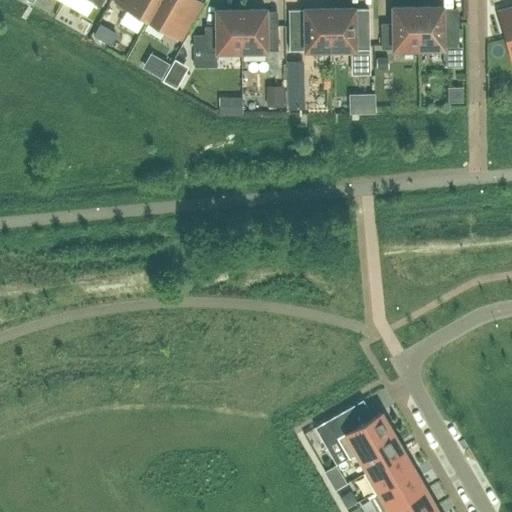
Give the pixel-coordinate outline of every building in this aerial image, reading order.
[(147,19),(158,0),(115,0),(115,1),(147,19)] [(198,0),(158,0),(147,19),(179,38),(200,1),(198,0)] [(417,48),(417,6),(392,7),(392,23),(381,23),(381,48),(392,48),(417,48)] [(442,6),(417,6),(417,48),(442,47),(458,47),(457,22),(442,22),(442,6)] [(511,59),(511,6),(497,11),(511,60),(511,59)] [(304,50),(329,49),(328,7),(303,8),(303,9),(288,9),(289,49),(304,49),(304,50)] [(328,7),(329,49),(350,49),(350,74),(369,73),(368,48),(368,8),(353,8),(353,7),(328,7)] [(240,9),(241,50),(266,50),(277,49),(277,24),(265,25),(265,8),(240,9)] [(216,51),(241,50),(240,9),(215,9),(215,26),(204,26),(204,34),(193,34),(193,51),(195,51),(195,67),(216,67),(216,51)] [(111,31),(100,25),(93,38),(104,44),(111,31)] [(348,409),(337,416),(346,430),(356,424),(348,409)] [(379,411),(336,436),(348,457),(356,452),(391,432),(379,411)] [(402,450),(391,432),(356,452),(366,470),(367,470),(402,450)] [(366,470),(362,472),(374,492),(378,490),(377,489),(412,469),(402,450),(367,470),(366,470)] [(423,488),(412,469),(377,489),(378,490),(388,507),(388,508),(423,488)] [(342,473),(331,479),(336,489),(348,482),(342,473)] [(388,507),(380,511),(379,511),(424,511),(434,506),(423,488),(388,508),(388,507)]
